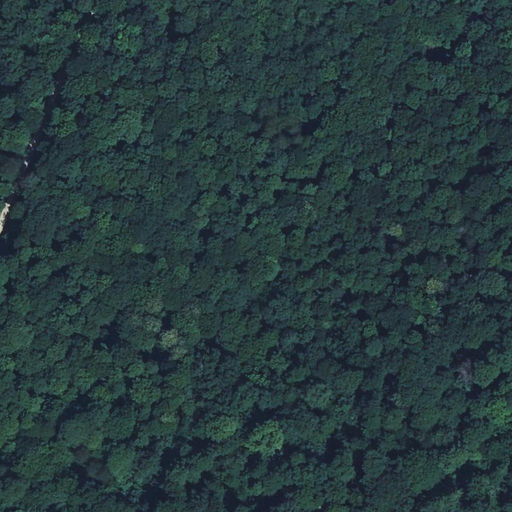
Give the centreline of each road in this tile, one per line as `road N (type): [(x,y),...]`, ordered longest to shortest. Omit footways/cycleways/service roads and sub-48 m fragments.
road 1 (track): [(511,45),(395,106),(353,101),(272,58),(202,42),(144,16),(128,0)]
road 2 (track): [(0,221),(98,0)]
road 3 (track): [(511,404),(318,511)]
